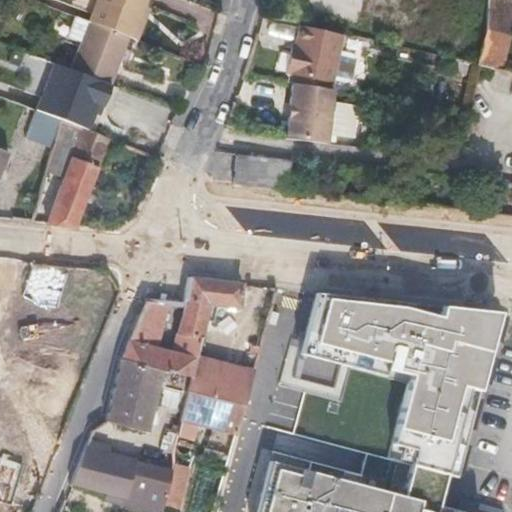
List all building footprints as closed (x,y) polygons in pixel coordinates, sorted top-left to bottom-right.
[(141,19),(145,9),(148,0),(99,0),(91,22),(129,37),(139,41),(147,21),(141,19)] [(511,0),(487,0),(485,26),(475,64),(500,70),(508,33),(511,10),(511,0)] [(147,21),(151,12),(145,9),(141,19),(147,21)] [(91,22),(90,22),(71,70),(107,84),(111,85),(129,37),(91,22)] [(338,59),(343,34),(300,25),(296,44),(294,53),(290,53),(286,73),(294,74),(332,83),(345,86),(351,82),(355,62),(338,59)] [(51,63),(33,111),(60,122),(84,131),(90,113),(94,103),(98,105),(100,105),(107,84),(71,70),(51,63)] [(332,83),(294,74),(293,89),(331,94),(332,83)] [(327,145),(333,94),(331,94),(293,89),(287,140),(327,145)] [(355,128),(356,103),(334,103),(333,127),(355,128)] [(52,151),(60,122),(33,111),(22,139),(52,151)] [(46,224),(74,227),(107,140),(84,131),(60,122),(52,151),(45,172),(63,179),(46,224)] [(235,184),(287,190),(291,160),(239,154),(235,184)] [(438,186),(418,184),(415,205),(449,209),(451,193),(438,192),(438,186)] [(0,261),(0,307),(28,306),(26,261),(0,261)] [(155,349),(167,305),(184,308),(190,277),(151,273),(144,301),(130,336),(121,360),(167,373),(190,377),(195,357),(200,338),(177,335),(171,353),(155,349)] [(214,304),(238,307),(241,285),(214,282),(214,280),(190,277),(184,308),(182,317),(177,335),(200,338),(205,319),(211,320),(214,304)] [(456,511),(448,510),(457,478),(500,313),(316,294),(301,351),(342,362),(343,357),(410,375),(388,459),(411,466),(405,488),(276,455),(259,511),(456,511)] [(242,405),(252,371),(195,357),(190,377),(187,391),(242,405)] [(146,433),(157,386),(186,393),(187,391),(190,377),(167,373),(121,360),(121,361),(105,421),(146,433)] [(234,433),(242,405),(187,391),(186,393),(180,420),(196,424),(234,433)] [(192,439),(196,424),(180,420),(177,436),(192,439)] [(109,446),(87,440),(84,448),(107,455),(109,446)] [(142,511),(158,511),(168,473),(107,455),(84,448),(72,483),(71,483),(120,497),(119,505),(142,511)] [(0,451),(0,503),(7,506),(22,458),(0,451)]
